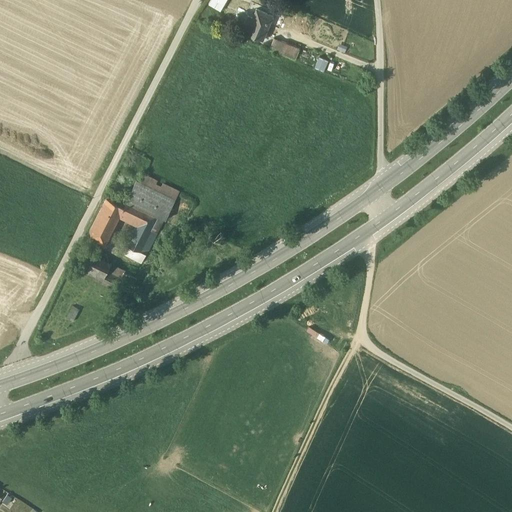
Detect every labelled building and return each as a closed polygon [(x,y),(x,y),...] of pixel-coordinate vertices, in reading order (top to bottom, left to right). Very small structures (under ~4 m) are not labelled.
[(245,29),(263,36),(273,12),(256,5),(252,13),(248,12),(244,19),(249,21),(245,29)] [(294,56),(299,44),(273,33),(268,45),(294,56)] [(137,175),(137,176),(175,195),(179,187),(144,170),(141,177),(137,175)] [(165,215),(175,195),(137,176),(136,176),(123,202),(106,193),(86,232),(105,241),(119,213),(135,221),(122,249),(141,258),(164,214),(165,215)] [(133,281),(137,274),(124,268),(125,265),(89,248),(79,267),(115,285),(121,275),(133,281)] [(73,302),(66,314),(73,317),(79,305),(73,302)] [(7,490),(2,497),(4,499),(7,501),(12,493),(7,490)]
